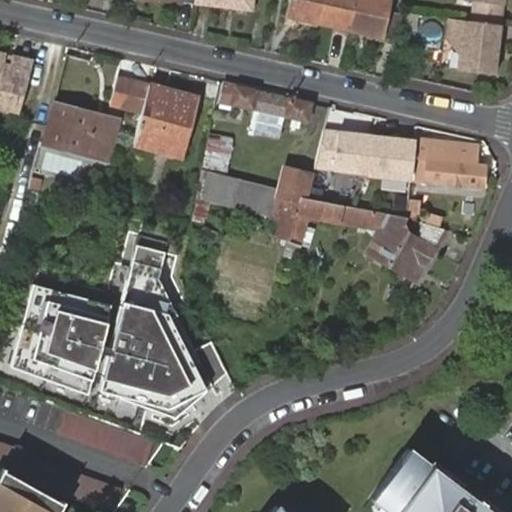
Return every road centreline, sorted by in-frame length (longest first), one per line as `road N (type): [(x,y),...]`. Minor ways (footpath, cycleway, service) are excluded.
road 1 (residential): [(511,125),(0,8)]
road 2 (residential): [(511,206),(479,288),(450,331),(385,368),(280,393),(231,430),(173,511)]
